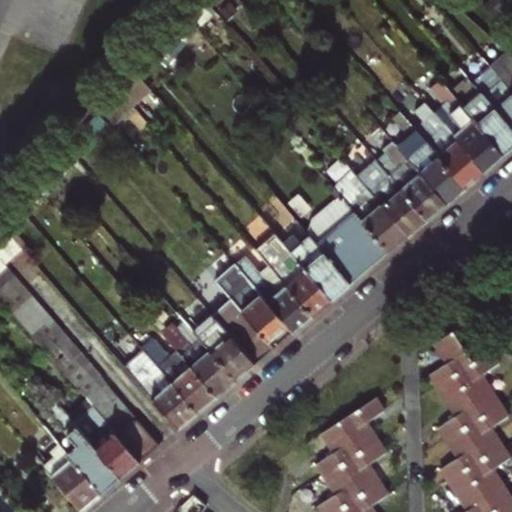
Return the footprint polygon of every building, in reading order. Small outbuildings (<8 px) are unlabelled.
[(182,14),(153,47),(161,56),(169,65),(200,28),(182,14)] [(152,64),(161,56),(153,47),(136,68),(143,76),(152,64)] [(511,51),(509,49),(493,62),(511,84),(511,51)] [(476,77),(485,88),(511,119),(511,84),(493,62),(476,77)] [(143,76),(136,68),(120,86),(127,95),(135,104),(152,87),(143,76)] [(507,151),(466,103),(443,76),(432,85),(445,101),(437,108),(487,167),(507,151)] [(120,86),(102,107),(109,115),(127,95),(120,86)] [(511,119),(485,88),(466,103),(507,151),(511,146),(511,119)] [(487,167),(437,108),(427,97),(408,112),(469,183),(487,167)] [(403,145),(449,199),(469,183),(408,112),(404,107),(396,114),(414,136),(403,145)] [(344,156),(355,147),(342,132),(331,140),(344,156)] [(390,156),(384,162),(430,216),(449,199),(403,145),(393,134),(380,145),(390,156)] [(65,174),(83,158),(71,144),(55,162),(65,174)] [(362,177),(409,233),(430,216),(384,162),(378,154),(368,162),(355,147),(344,156),(345,157),(362,177)] [(334,167),(350,186),(362,177),(345,157),(334,167)] [(47,191),(65,174),(55,162),(38,181),(47,191)] [(344,192),(356,206),(391,248),(409,233),(362,177),(350,186),(344,192)] [(11,227),(30,207),(22,199),(4,219),(11,227)] [(391,248),(356,206),(317,239),(353,280),(391,248)] [(0,276),(16,272),(6,261),(26,245),(11,227),(4,219),(0,222),(0,276)] [(269,261),(314,313),(332,298),(292,250),(276,231),(258,247),(269,261)] [(312,232),(292,250),(332,298),(353,280),(317,239),(312,232)] [(295,329),(314,313),(269,261),(262,267),(247,251),(236,260),(236,261),(289,322),(295,329)] [(59,309),(68,299),(22,252),(12,262),(59,309)] [(289,322),(236,261),(218,277),(235,296),(217,312),(259,360),(276,345),(271,338),(289,322)] [(16,272),(0,276),(0,291),(26,283),(16,272)] [(26,283),(0,291),(0,295),(7,303),(36,295),(26,283)] [(7,303),(17,315),(45,306),(36,295),(7,303)] [(45,306),(17,315),(27,326),(55,318),(45,306)] [(238,377),(259,360),(217,312),(198,329),(203,335),(238,377)] [(27,326),(37,337),(65,329),(55,318),(27,326)] [(181,347),(220,393),(238,377),(203,335),(195,342),(176,321),(165,329),(181,347)] [(65,329),(37,337),(46,348),(73,339),(65,329)] [(430,371),(438,383),(456,372),(473,361),(454,331),(437,343),(447,359),(430,371)] [(155,337),(145,345),(200,410),(220,393),(181,347),(172,355),(155,337)] [(83,351),(73,339),(46,348),(56,359),(83,351)] [(200,410),(145,345),(144,343),(123,360),(179,427),(200,410)] [(498,362),(490,349),(473,361),(456,372),(482,414),(500,402),(481,373),(498,362)] [(83,351),(56,359),(66,371),(94,363),(83,351)] [(104,374),(94,363),(66,371),(76,382),(104,374)] [(482,414),(456,372),(438,383),(457,412),(441,423),(449,436),(466,425),(482,414)] [(104,374),(76,382),(86,394),(113,386),(104,374)] [(122,397),(113,386),(86,394),(90,398),(95,404),(122,397)] [(122,397),(95,404),(104,414),(130,406),(122,397)] [(377,397),(344,418),(364,450),(381,439),(369,421),(385,410),(377,397)] [(77,420),(95,404),(90,398),(71,414),(77,420)] [(71,414),(59,400),(51,407),(76,436),(65,445),(104,490),(123,474),(77,420),(71,414)] [(508,415),(500,402),(482,414),(466,425),(485,454),(501,443),(491,427),(508,415)] [(95,404),(77,420),(123,474),(142,458),(123,436),(114,425),(104,414),(95,404)] [(130,406),(104,414),(114,425),(139,417),(130,406)] [(139,417),(114,425),(123,436),(142,420),(139,417)] [(364,450),(344,418),(326,430),(336,446),(320,457),(329,472),(347,460),(364,450)] [(142,420),(123,436),(142,458),(161,442),(142,420)] [(485,454),(466,425),(449,436),(460,452),(442,464),(451,477),(469,465),(485,454)] [(388,451),(381,439),(364,450),(347,460),(366,489),(382,478),(372,462),(388,451)] [(509,456),(501,443),(485,454),(469,465),(496,506),(511,495),(511,494),(493,466),(509,456)] [(65,445),(46,461),(85,506),(104,490),(65,445)] [(366,489),(347,460),(329,472),(339,487),(322,499),(330,511),(331,511),(349,501),(366,489)] [(486,511),(496,506),(469,465),(451,477),(469,505),(459,511),(486,511)] [(382,478),(366,489),(349,501),(356,511),(381,511),(375,502),(391,491),(382,478)] [(203,511),(207,505),(193,494),(179,506),(180,511),(203,511)] [(510,511),(511,511),(511,495),(496,506),(486,511),(510,511)] [(356,511),(349,501),(331,511),(356,511)]
